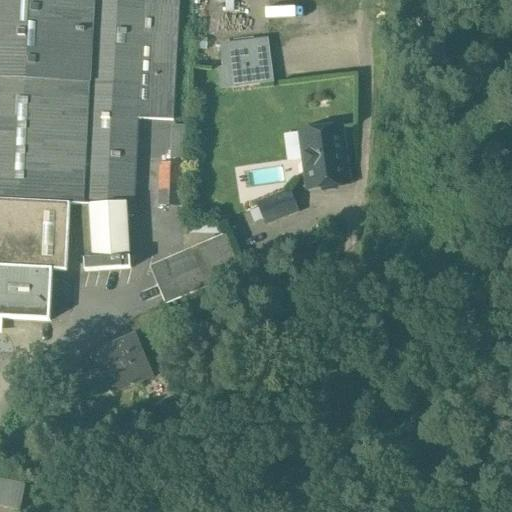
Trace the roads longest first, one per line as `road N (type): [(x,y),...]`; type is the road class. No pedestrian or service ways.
road 1 (track): [(334,511),(346,230),(365,175),(371,0)]
road 2 (unclassified): [(0,403),(115,292)]
